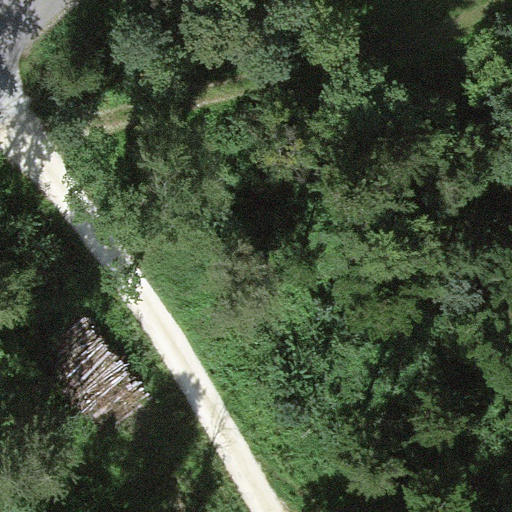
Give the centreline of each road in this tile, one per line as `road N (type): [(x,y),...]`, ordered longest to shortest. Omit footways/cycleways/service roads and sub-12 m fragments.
road 1 (track): [(0,99),(180,357),(261,511)]
road 2 (track): [(0,476),(231,450)]
